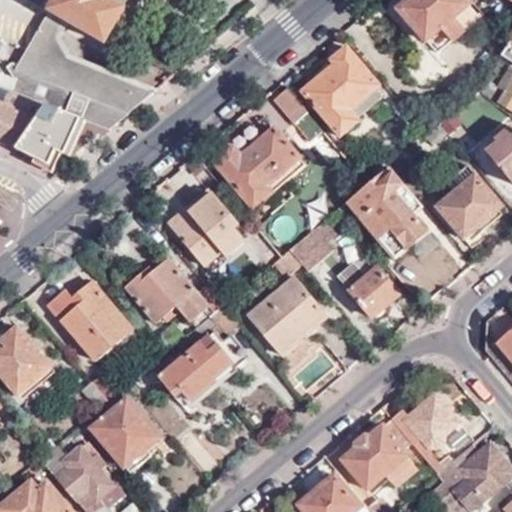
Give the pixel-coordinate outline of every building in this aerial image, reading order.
[(34,0),(34,2),(51,12),(65,21),(107,44),(126,10),(121,7),(125,0),(146,0),(160,8),(164,0),(34,0)] [(437,55),(480,19),(463,0),(405,0),(397,8),(437,55)] [(55,38),(65,21),(51,12),(41,29),(55,38)] [(129,116),(155,93),(101,72),(53,53),(58,43),(55,38),(41,29),(17,71),(77,95),(115,110),(129,116)] [(303,93),(340,138),(360,122),(351,112),(379,87),(348,48),(332,61),(335,66),(303,93)] [(511,50),(509,48),(503,57),(511,62),(511,50)] [(106,130),(115,110),(77,95),(17,71),(14,65),(8,68),(15,78),(18,79),(13,92),(40,102),(82,120),(106,130)] [(511,80),(498,104),(511,111),(511,80)] [(0,141),(21,150),(51,165),(57,151),(65,154),(82,120),(40,102),(13,92),(0,86),(0,141)] [(294,124),(308,114),(288,90),(275,100),(294,124)] [(110,131),(129,116),(115,110),(106,130),(110,131)] [(448,134),(441,125),(428,135),(427,137),(433,145),(448,134)] [(488,154),(511,182),(511,126),(496,141),(499,144),(488,154)] [(302,159),(276,128),(243,157),(235,148),(229,147),(216,158),(214,163),(254,210),(274,194),(268,187),(302,159)] [(453,180),(461,189),(477,175),(469,167),(453,180)] [(391,168),(364,191),(369,197),(354,209),(396,261),(429,233),(413,213),(396,194),(405,186),(391,168)] [(477,175),(461,189),(438,208),(465,239),(504,208),(477,175)] [(421,206),(405,186),(396,194),(413,213),(421,206)] [(169,224),(184,241),(201,226),(192,213),(214,195),(211,190),(169,224)] [(369,197),(364,191),(349,203),(354,209),(369,197)] [(201,226),(184,241),(206,268),(225,253),(228,257),(245,242),(235,230),(240,227),(214,195),(192,213),(201,226)] [(300,262),(309,272),(334,251),(328,244),(336,237),(325,222),(291,251),(300,262)] [(285,274),(300,262),(291,251),(282,258),(275,264),(285,274)] [(210,318),(224,307),(225,306),(208,286),(199,293),(170,260),(155,273),(148,278),(144,274),(127,289),(157,323),(178,306),(192,322),(205,312),(210,318)] [(339,276),(352,291),(369,278),(356,263),(339,276)] [(151,268),(144,274),(148,278),(155,273),(151,268)] [(369,278),(352,291),(373,318),(376,316),(380,316),(385,312),(386,308),(387,307),(382,301),(396,289),(380,268),(369,278)] [(250,316),(277,350),(298,332),(296,329),(307,320),(314,329),(327,318),(295,278),(250,316)] [(134,330),(94,283),(73,300),(67,293),(50,306),(97,361),(134,330)] [(382,301),(387,307),(401,294),(396,289),(382,301)] [(222,338),(239,324),(224,307),(210,318),(188,337),(191,342),(195,346),(214,329),(216,332),(173,368),(168,363),(157,373),(177,396),(184,391),(194,403),(217,382),(215,380),(233,365),(236,367),(248,357),(231,337),(225,342),(222,338)] [(298,332),(277,350),(282,356),(314,329),(307,320),(296,329),(298,332)] [(0,342),(0,373),(19,396),(53,367),(19,327),(0,342)] [(511,333),(499,344),(511,359),(511,333)] [(188,337),(177,346),(180,351),(191,342),(188,337)] [(121,393),(122,391),(106,372),(94,383),(110,402),(121,393)] [(135,386),(144,396),(154,387),(146,377),(135,386)] [(85,390),(100,410),(105,406),(110,402),(94,383),(85,390)] [(159,438),(121,393),(110,402),(105,406),(112,414),(94,428),(126,467),(147,449),(159,438)] [(440,474),(456,461),(450,455),(441,463),(429,448),(438,448),(445,442),(446,436),(461,422),(437,394),(409,416),(403,409),(393,420),(413,444),(439,475),(440,474)] [(413,444),(393,420),(343,461),(357,476),(369,490),(387,475),(409,457),(405,451),(413,444)] [(468,462),(462,455),(456,461),(440,474),(446,481),(450,478),(459,488),(455,492),(461,499),(461,503),(465,508),(469,508),(472,511),(473,511),(476,509),(480,509),(484,506),(485,503),(511,479),(511,466),(491,442),(468,462)] [(76,501),(85,511),(110,511),(104,504),(104,505),(98,498),(113,486),(99,469),(104,464),(86,443),(68,458),(57,446),(55,448),(52,451),(42,459),(49,468),(52,472),(76,501)] [(153,455),(147,449),(126,467),(132,474),(153,455)] [(418,468),(409,457),(387,475),(396,487),(418,468)] [(42,474),(49,468),(42,459),(34,465),(42,474)] [(358,511),(363,508),(362,506),(336,475),(300,505),(305,511),(358,511)] [(357,476),(348,484),(360,498),(369,490),(357,476)] [(435,491),(444,501),(455,492),(459,488),(450,478),(446,481),(435,491)] [(73,511),(49,482),(39,490),(33,482),(0,508),(0,511),(73,511)] [(451,511),(472,511),(469,508),(465,508),(461,503),(461,499),(455,492),(444,501),(443,502),(451,511)] [(372,511),(394,511),(386,502),(381,503),(378,501),(369,508),(372,511)] [(511,511),(511,503),(501,511),(511,511)]
